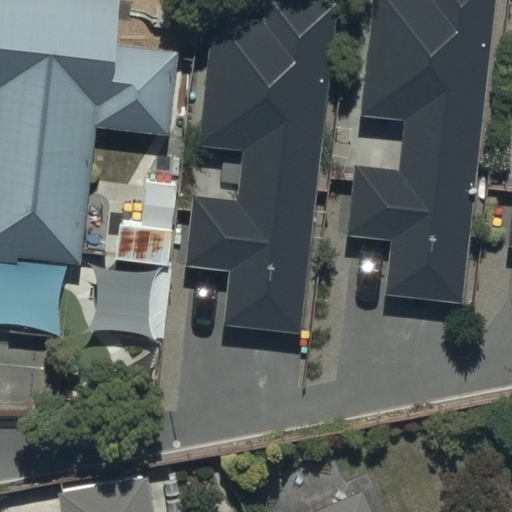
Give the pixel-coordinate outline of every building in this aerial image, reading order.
[(0,0),(0,248),(81,256),(93,116),(169,122),(176,40),(117,34),(120,0),(0,0)] [(297,317),(330,0),(264,0),(264,6),(214,1),(200,133),(242,138),(237,186),(191,181),(183,252),(230,257),(224,309),(297,317)] [(457,286),(487,0),(370,0),(360,102),(402,107),(397,155),(351,150),(344,221),(390,226),(385,278),(457,286)] [(511,158),(510,158),(503,229),(511,230),(511,158)] [(155,511),(150,469),(60,485),(63,511),(155,511)] [(374,511),(360,481),(289,511),(374,511)]
